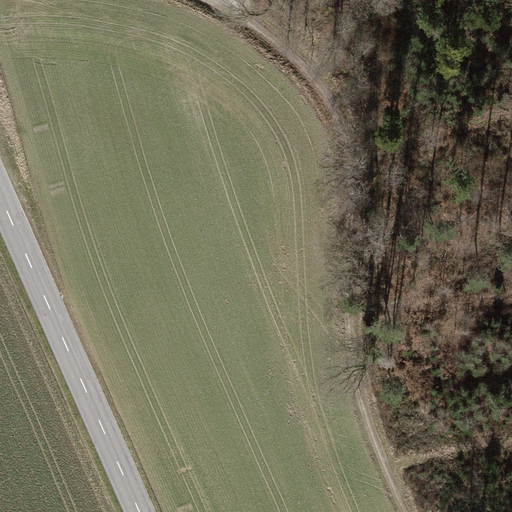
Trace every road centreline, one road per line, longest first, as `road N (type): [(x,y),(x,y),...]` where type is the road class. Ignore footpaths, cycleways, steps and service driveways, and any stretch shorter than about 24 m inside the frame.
road 1 (track): [(223,0),(296,56),(344,121),(359,192),(352,348),(372,427),(408,511)]
road 2 (unclassified): [(138,511),(0,182)]
